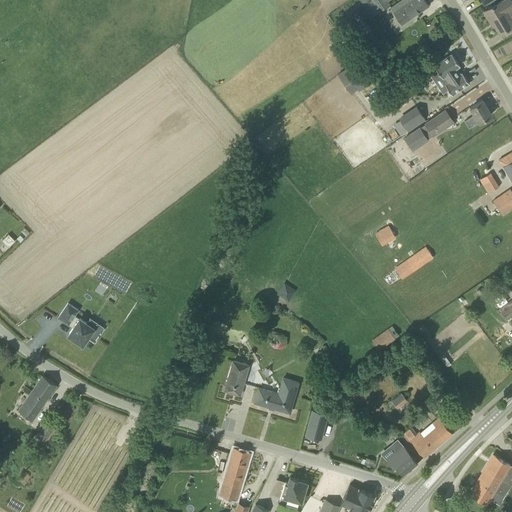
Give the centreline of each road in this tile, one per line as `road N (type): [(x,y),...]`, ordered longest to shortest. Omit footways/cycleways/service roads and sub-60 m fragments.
road 1 (residential): [(406,498),(375,479),(112,401),(33,357),(0,328)]
road 2 (residential): [(511,104),(450,0)]
